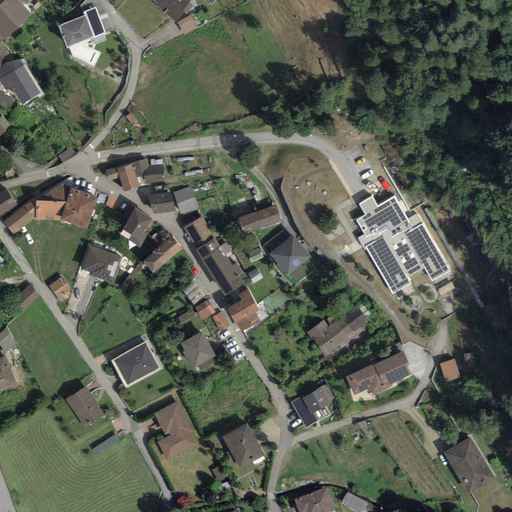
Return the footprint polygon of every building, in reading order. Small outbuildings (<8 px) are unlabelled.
[(14,0),(2,0),(0,2),(0,33),(3,37),(28,14),(14,0)] [(186,0),(152,0),(175,20),(190,3),(186,0)] [(179,22),(186,33),(199,26),(193,14),(179,22)] [(58,26),(65,45),(90,35),(82,16),(58,26)] [(0,45),(0,77),(24,64),(21,59),(9,61),(0,45)] [(9,75),(0,80),(4,87),(13,83),(9,75)] [(14,101),(0,91),(0,103),(8,109),(14,101)] [(119,175),(123,190),(136,187),(133,175),(143,172),(147,171),(146,167),(145,162),(108,171),(110,177),(119,175)] [(147,171),(143,172),(144,181),(162,178),(160,165),(146,167),(147,171)] [(13,232),(31,217),(60,217),(84,225),(94,195),(60,184),(35,198),(5,222),(13,232)] [(190,189),(175,194),(181,213),(196,208),(190,189)] [(0,192),(0,212),(13,203),(4,190),(0,192)] [(148,196),(149,210),(172,208),(171,194),(148,196)] [(364,236),(360,238),(392,293),(424,274),(428,282),(447,271),(414,215),(406,220),(393,197),(376,207),(370,198),(359,204),(365,216),(356,221),(364,236)] [(238,218),(243,232),(278,219),(273,206),(238,218)] [(131,212),(118,234),(136,244),(142,234),(139,232),(146,220),(131,212)] [(201,220),(186,229),(224,293),(239,284),(201,220)] [(311,256),(294,234),(272,251),(289,273),(311,256)] [(144,260),(152,269),(178,247),(170,238),(144,260)] [(118,257),(90,247),(82,268),(91,271),(90,275),(109,281),(118,257)] [(61,279),(49,287),(58,301),(70,293),(61,279)] [(28,287),(13,302),(22,310),(36,296),(28,287)] [(242,300),(229,308),(240,330),(257,321),(252,312),(256,310),(246,291),(240,295),(242,300)] [(197,309),(201,318),(212,312),(207,303),(197,309)] [(307,332),(323,353),(366,322),(356,308),(328,329),(322,321),(307,332)] [(184,323),(197,315),(194,309),(180,317),(184,323)] [(213,318),(219,330),(227,327),(221,315),(213,318)] [(0,333),(0,338),(7,351),(19,344),(10,328),(0,333)] [(201,333),(181,343),(193,366),(196,364),(198,367),(212,360),(210,356),(213,355),(201,333)] [(144,343),(111,360),(125,386),(158,368),(144,343)] [(402,353),(345,377),(353,395),(410,371),(402,353)] [(0,387),(12,383),(4,357),(0,358),(0,387)] [(454,360),(441,364),(447,381),(460,377),(454,360)] [(82,388),(65,401),(84,426),(101,413),(82,388)] [(319,388),(291,403),(303,426),(317,419),(313,411),(327,403),(319,388)] [(176,402),(154,413),(165,438),(158,441),(166,457),(194,444),(188,432),(190,431),(176,402)] [(244,425),(224,435),(241,467),(261,456),(244,425)] [(118,436),(96,447),(98,452),(121,441),(118,436)] [(468,437),(445,452),(470,490),(493,474),(468,437)] [(296,503),(299,511),(331,511),(333,511),(325,493),(296,503)] [(348,493),(341,504),(354,511),(375,511),(376,511),(348,493)]
